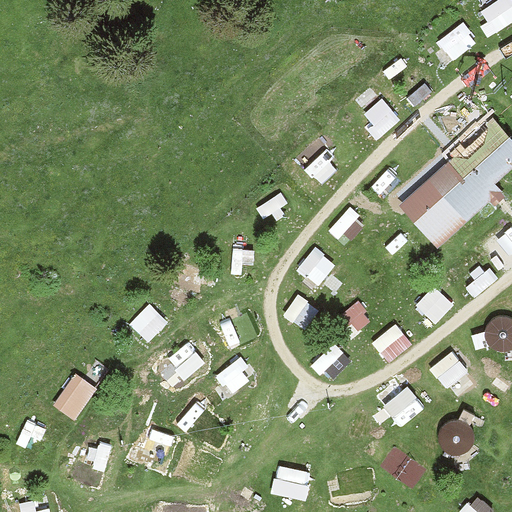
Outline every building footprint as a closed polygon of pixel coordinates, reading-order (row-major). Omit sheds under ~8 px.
[(511,0),(489,0),(481,3),(490,29),(511,21),(511,0)] [(455,57),(480,38),(465,18),(440,37),(455,57)] [(511,172),(511,139),(492,118),(399,204),(436,243),(511,172)] [(329,144),(306,164),(322,182),(345,161),(329,144)] [(299,264),(319,282),(338,260),(317,243),(299,264)] [(202,292),(210,271),(183,260),(174,281),(202,292)] [(418,301),(436,319),(455,300),(437,282),(418,301)] [(344,311),(360,327),(375,312),(358,296),(344,311)] [(151,300),(132,320),(151,339),(171,318),(151,300)] [(511,316),(489,315),(487,345),(511,345),(511,316)] [(398,318),(374,339),(393,360),(417,339),(398,318)] [(317,360),(334,375),(352,355),(336,340),(317,360)] [(432,365),(449,385),(472,365),(455,345),(432,365)] [(230,387),(253,377),(245,356),(221,366),(230,387)] [(77,368),(55,400),(78,416),(100,383),(77,368)] [(409,380),(384,402),(403,424),(428,402),(409,380)] [(438,425),(450,452),(478,440),(466,413),(438,425)] [(421,480),(427,461),(394,451),(388,470),(421,480)] [(277,461),(274,491),(311,495),(314,465),(277,461)] [(343,470),(347,497),(375,493),(371,466),(343,470)] [(480,491),(463,508),(467,511),(498,511),(500,510),(480,491)] [(54,511),(49,492),(21,499),(24,511),(54,511)]
